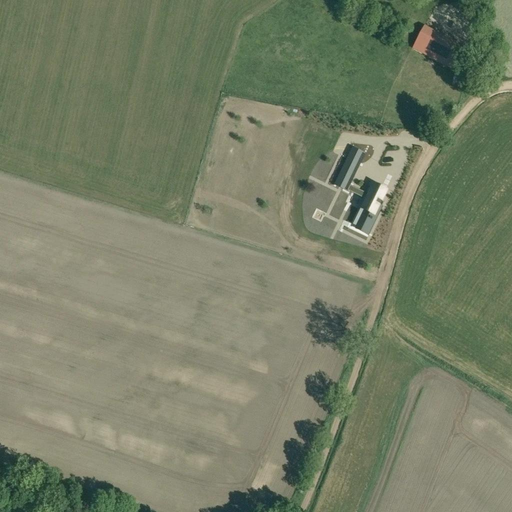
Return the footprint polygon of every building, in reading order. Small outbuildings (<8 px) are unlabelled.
[(425,27),(414,48),(433,58),(437,51),(431,47),(438,34),(425,27)] [(467,49),(438,34),(431,47),(437,51),(433,58),(442,62),(445,56),(456,62),(457,60),(460,61),(467,49)] [(445,56),(442,62),(453,68),(456,69),(460,61),(457,60),(456,62),(445,56)] [(363,128),(366,134),(372,132),(369,125),(363,128)] [(364,199),(359,209),(351,227),(369,235),(383,206),(380,205),(388,190),(387,190),(386,191),(381,189),(376,198),(369,195),(350,186),(365,155),(352,149),(334,185),(363,198),(364,199)] [(375,151),(375,168),(400,169),(401,152),(375,151)]
